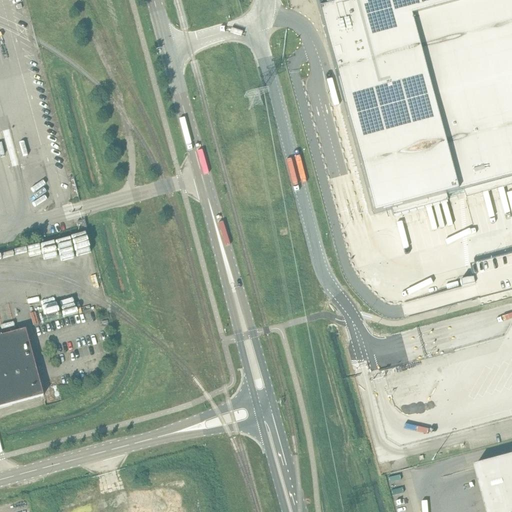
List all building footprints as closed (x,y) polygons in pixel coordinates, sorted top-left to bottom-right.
[(511,0),(316,0),(374,217),(392,212),(394,218),(448,203),(446,196),(511,178),(511,0)] [(24,108),(26,114),(37,111),(35,105),(24,108)] [(79,231),(87,229),(84,220),(76,222),(79,231)] [(475,283),(473,277),(460,281),(461,287),(475,283)] [(51,307),(52,317),(63,316),(62,306),(51,307)] [(0,407),(43,396),(25,330),(0,336),(0,407)] [(511,511),(511,456),(475,467),(486,511),(511,511)]
